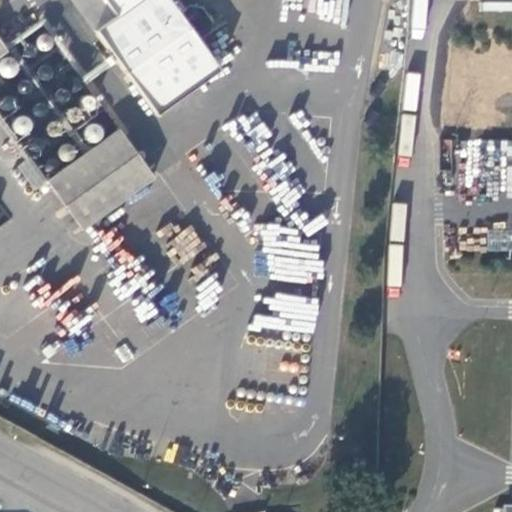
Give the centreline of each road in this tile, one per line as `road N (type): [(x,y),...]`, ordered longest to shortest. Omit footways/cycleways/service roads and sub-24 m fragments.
road 1 (unknown): [(0,254),(122,175),(248,77),(353,108)]
road 2 (residential): [(0,449),(112,511)]
